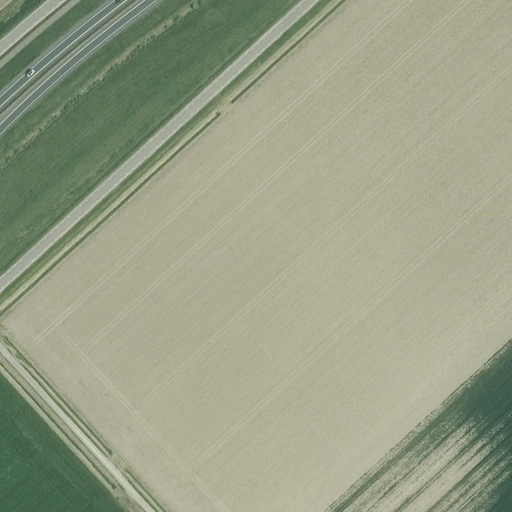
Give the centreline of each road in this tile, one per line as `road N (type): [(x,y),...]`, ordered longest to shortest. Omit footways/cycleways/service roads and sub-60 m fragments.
road 1 (unclassified): [(0,285),(312,0)]
road 2 (unclassified): [(0,350),(145,511)]
road 3 (trunk): [(0,129),(151,0)]
road 4 (trunk): [(120,0),(0,101)]
